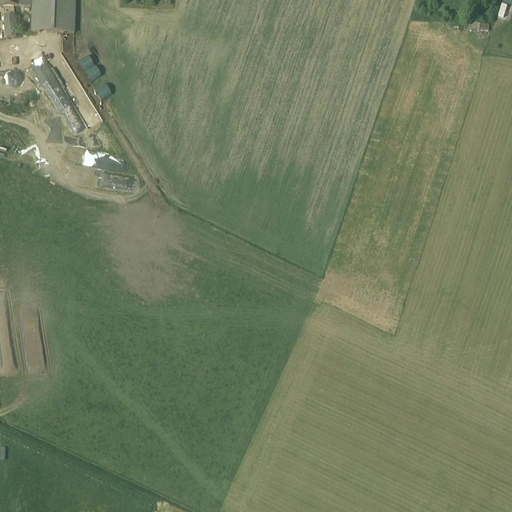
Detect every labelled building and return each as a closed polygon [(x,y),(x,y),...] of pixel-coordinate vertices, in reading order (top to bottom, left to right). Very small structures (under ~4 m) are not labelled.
[(31,0),(1,0),(1,8),(14,8),(31,8),(31,0)] [(75,0),(33,0),(32,33),(74,35),(75,0)] [(498,17),(503,19),(506,8),(501,6),(498,17)] [(14,8),(4,8),(6,38),(17,38),(14,8)] [(470,24),(470,31),(489,32),(489,24),(470,24)] [(85,65),(83,63),(79,65),(84,73),(93,66),(90,62),(85,65)] [(27,122),(41,115),(37,107),(23,114),(27,122)] [(42,154),(55,157),(57,148),(44,145),(42,154)]
